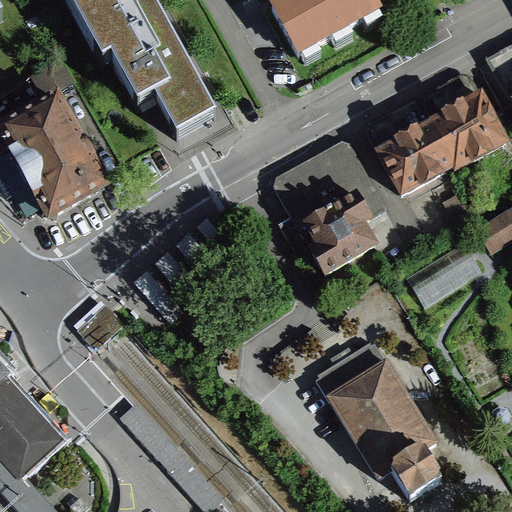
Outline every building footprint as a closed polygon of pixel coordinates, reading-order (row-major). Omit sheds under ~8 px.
[(64,0),(101,67),(111,62),(137,110),(153,102),(175,142),(217,119),(152,0),(64,0)] [(279,0),(275,2),(300,51),(378,10),(372,0),(279,0)] [(511,50),(489,63),(511,103),(511,50)] [(72,81),(60,60),(35,74),(47,95),(72,81)] [(40,211),(49,229),(116,192),(60,91),(0,123),(0,146),(5,155),(0,157),(0,190),(7,202),(13,198),(25,219),(40,211)] [(487,113),(378,173),(405,223),(496,173),(492,166),(511,156),(487,113)] [(357,206),(379,195),(354,147),(274,189),(294,227),(320,213),(329,231),(300,247),(325,293),(386,261),(357,206)] [(511,244),(511,211),(477,231),(492,256),(511,244)] [(208,221),(198,229),(234,271),(243,263),(208,221)] [(190,235),(176,247),(212,291),(227,279),(190,235)] [(481,273),(465,247),(409,281),(425,308),(481,273)] [(169,255),(155,267),(191,308),(205,297),(169,255)] [(148,273),(134,285),(171,328),(185,316),(148,273)] [(106,304),(78,331),(97,351),(125,325),(106,304)] [(318,381),(327,394),(380,477),(393,469),(411,496),(443,475),(423,445),(436,436),(387,358),(377,343),(373,345),(372,343),(344,361),(320,376),(322,379),(318,381)] [(0,460),(21,483),(65,443),(40,416),(0,371),(0,460)] [(135,406),(120,419),(204,511),(210,511),(222,501),(135,406)]
